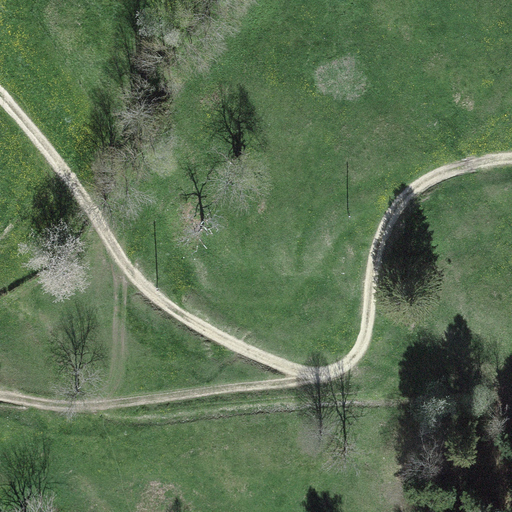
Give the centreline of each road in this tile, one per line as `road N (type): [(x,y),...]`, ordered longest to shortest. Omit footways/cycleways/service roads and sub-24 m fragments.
road 1 (track): [(0,94),(119,263),(155,301),(233,348),(319,376),(349,364),(366,340),(370,280),(386,224),(403,201),(454,168),(511,162)]
road 2 (track): [(0,395),(84,406),(319,376)]
road 3 (track): [(119,263),(118,347),(105,404)]
